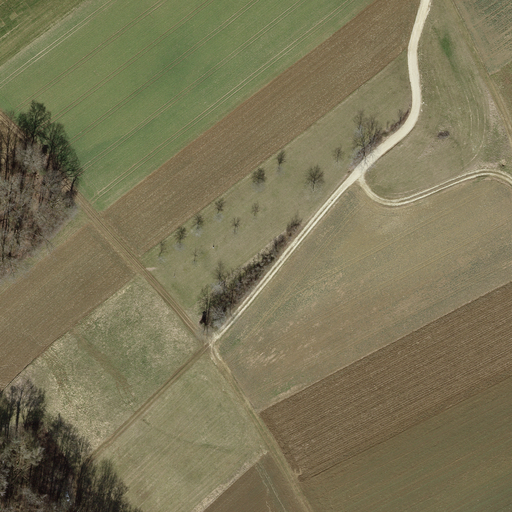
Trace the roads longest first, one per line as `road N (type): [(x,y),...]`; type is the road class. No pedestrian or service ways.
road 1 (track): [(0,113),(210,343)]
road 2 (track): [(363,167),(210,343)]
road 3 (track): [(210,343),(93,456),(77,488),(87,511)]
road 4 (track): [(210,343),(309,511)]
road 5 (track): [(425,0),(413,46),(415,114),(363,167)]
road 6 (track): [(511,180),(469,174),(396,202),(367,190),(363,167)]
